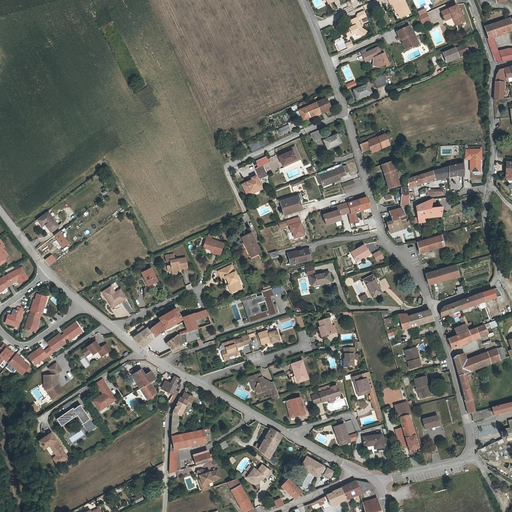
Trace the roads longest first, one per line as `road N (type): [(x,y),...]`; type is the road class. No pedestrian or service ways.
road 1 (residential): [(343,112),(225,169),(244,211)]
road 2 (unknown): [(156,358),(280,317),(285,294)]
road 3 (residential): [(184,377),(167,415),(164,511)]
road 4 (residential): [(492,65),(485,188)]
